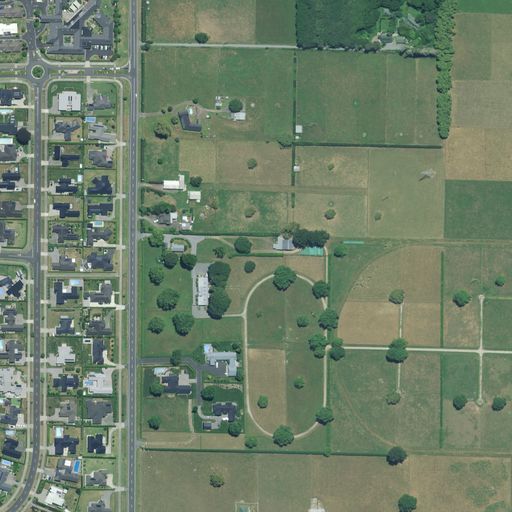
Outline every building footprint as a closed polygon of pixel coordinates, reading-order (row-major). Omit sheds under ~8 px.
[(52,0),(52,13),(37,13),(37,19),(48,20),(48,33),(44,33),(44,51),(82,52),(82,46),(89,47),(89,42),(111,42),(111,16),(106,16),(97,6),(96,0),(52,0)] [(13,15),(20,15),(20,10),(19,10),(19,7),(12,7),(12,8),(9,8),(9,7),(2,7),(2,8),(0,8),(0,14),(3,14),(3,16),(10,16),(10,15),(13,15)] [(415,18),(410,14),(407,18),(405,17),(402,20),(407,24),(407,23),(413,28),(414,27),(419,31),(423,24),(415,18)] [(0,33),(1,31),(8,31),(8,32),(15,33),(15,24),(9,23),(9,25),(4,25),(4,23),(0,23),(0,33)] [(0,48),(1,48),(1,50),(8,50),(8,48),(11,48),(11,50),(19,50),(19,44),(20,44),(20,40),(0,40),(0,48)] [(21,89),(0,88),(0,104),(11,105),(11,99),(20,100),(21,89)] [(58,94),(58,111),(80,112),(81,94),(77,94),(77,92),(64,91),(64,94),(58,94)] [(94,104),(88,104),(88,110),(93,110),(93,109),(104,109),(104,108),(110,108),(111,102),(108,101),(108,96),(102,95),(102,99),(100,99),(101,96),(95,96),(95,99),(94,99),(94,104)] [(191,116),(189,109),(178,112),(183,129),(201,131),(202,124),(191,122),(189,117),(191,116)] [(0,131),(3,131),(3,133),(8,133),(8,134),(17,134),(17,127),(15,127),(15,115),(9,115),(9,124),(2,124),(2,125),(0,125),(0,131)] [(58,123),(54,123),(54,129),(56,129),(56,132),(65,132),(64,140),(71,141),(72,131),(80,127),(77,120),(71,123),(68,123),(68,122),(63,122),(63,121),(58,122),(58,123)] [(107,126),(90,123),(89,130),(96,131),(95,133),(89,132),(88,139),(94,139),(101,140),(101,141),(116,143),(117,132),(110,131),(109,132),(106,132),(107,126)] [(1,150),(0,149),(0,159),(16,160),(16,158),(17,158),(17,150),(16,150),(15,144),(5,144),(5,152),(1,152),(1,150)] [(113,161),(105,161),(105,159),(106,159),(106,156),(107,152),(94,151),(93,154),(90,154),(89,159),(93,159),(93,164),(98,164),(98,166),(106,166),(106,167),(112,167),(113,161)] [(79,160),(79,155),(62,155),(61,160),(62,160),(62,166),(68,166),(68,160),(79,160)] [(3,180),(7,180),(7,182),(0,181),(0,187),(6,187),(6,189),(14,189),(14,182),(10,182),(10,180),(19,180),(19,173),(2,173),(3,180)] [(87,187),(87,193),(112,193),(112,187),(111,187),(111,183),(110,183),(109,181),(108,181),(108,175),(102,176),(102,180),(99,180),(96,177),(92,181),(95,183),(95,187),(87,187)] [(184,175),(179,175),(179,181),(163,181),(163,188),(184,189),(184,175)] [(71,179),(59,179),(59,184),(61,184),(61,187),(55,187),(55,191),(70,192),(70,193),(68,193),(68,195),(74,195),(74,192),(77,192),(77,186),(68,186),(68,183),(71,183),(71,179)] [(200,199),(200,191),(190,191),(189,199),(200,199)] [(15,202),(7,201),(7,202),(3,201),(2,210),(0,209),(0,216),(7,217),(7,216),(21,217),(22,211),(15,210),(15,202)] [(70,203),(53,203),(53,205),(50,205),(50,209),(56,209),(56,210),(60,210),(60,217),(66,217),(66,216),(79,216),(79,210),(68,210),(68,208),(70,208),(70,203)] [(112,210),(112,204),(101,204),(101,206),(88,206),(88,215),(92,215),(92,213),(100,213),(100,215),(107,215),(107,210),(112,210)] [(166,223),(166,224),(170,224),(170,223),(172,223),(172,218),(177,218),(177,212),(173,212),(173,213),(159,213),(159,217),(160,217),(160,223),(166,223)] [(6,221),(0,221),(0,241),(4,241),(4,238),(8,238),(8,243),(14,244),(14,237),(17,237),(17,232),(15,232),(15,229),(9,229),(5,229),(6,221)] [(79,234),(67,233),(67,231),(68,231),(69,226),(61,226),(61,224),(57,224),(57,226),(52,226),(52,232),(56,232),(56,233),(58,233),(58,242),(64,242),(64,239),(79,240),(79,234)] [(87,228),(87,229),(87,245),(93,245),(94,238),(97,238),(97,239),(100,239),(100,238),(103,238),(105,240),(106,239),(107,240),(110,237),(109,236),(113,232),(108,227),(103,231),(100,231),(100,228),(95,228),(95,231),(92,231),(92,228),(87,228)] [(284,249),(285,239),(285,237),(280,237),(280,244),(275,244),(275,249),(284,249)] [(285,239),(284,249),(295,250),(296,240),(285,239)] [(97,255),(97,252),(92,252),(92,255),(88,255),(87,263),(90,263),(90,268),(97,268),(104,268),(104,270),(113,270),(113,264),(105,264),(105,262),(107,262),(107,255),(97,255)] [(60,269),(60,270),(76,270),(75,262),(72,262),(72,258),(65,258),(65,255),(60,255),(60,263),(52,263),(52,269),(60,269)] [(8,289),(12,286),(9,282),(11,281),(9,276),(0,280),(0,284),(0,286),(6,283),(9,286),(7,287),(8,289)] [(207,300),(208,277),(198,277),(198,305),(207,305),(207,300)] [(12,286),(8,289),(6,291),(9,295),(12,293),(15,297),(16,295),(18,297),(21,295),(18,291),(22,288),(21,286),(23,285),(19,280),(12,286)] [(62,283),(56,282),(56,288),(54,288),(54,292),(56,292),(56,303),(64,303),(64,299),(67,299),(67,298),(79,299),(79,294),(77,294),(77,287),(71,286),(71,293),(62,292),(62,283)] [(111,284),(101,284),(101,290),(102,290),(102,292),(90,292),(90,302),(99,302),(99,304),(103,304),(103,302),(111,302),(111,294),(112,294),(112,291),(111,291),(111,284)] [(16,308),(3,308),(3,315),(8,315),(8,317),(5,317),(5,322),(8,322),(8,325),(1,325),(1,329),(2,329),(2,331),(23,331),(23,325),(13,325),(13,322),(14,322),(14,317),(13,317),(13,315),(16,315),(16,308)] [(72,318),(60,318),(60,327),(57,327),(57,329),(54,329),(54,334),(60,334),(60,333),(70,333),(70,334),(73,334),(73,333),(75,333),(75,328),(70,328),(70,323),(72,323),(72,318)] [(105,321),(89,321),(89,326),(95,326),(95,329),(93,329),(93,328),(86,328),(86,334),(111,335),(111,328),(103,328),(103,326),(105,326),(105,321)] [(15,344),(15,341),(9,341),(9,344),(6,344),(6,350),(9,350),(9,353),(0,352),(0,357),(9,358),(9,362),(15,362),(15,358),(22,358),(22,352),(19,352),(17,352),(17,350),(23,350),(23,344),(15,344)] [(103,341),(93,341),(92,355),(93,355),(93,362),(97,362),(97,364),(103,364),(103,358),(102,358),(102,352),(103,352),(103,349),(104,349),(104,345),(103,345),(103,341)] [(56,357),(56,363),(63,363),(63,362),(74,362),(74,355),(68,355),(68,353),(69,353),(69,347),(58,347),(57,352),(58,352),(58,357),(56,357)] [(236,354),(233,354),(233,352),(210,352),(210,354),(207,354),(207,361),(210,360),(210,365),(215,365),(215,360),(230,359),(230,365),(228,365),(228,376),(236,376),(236,365),(235,365),(235,359),(236,359),(236,354)] [(13,377),(13,369),(0,368),(0,376),(3,377),(3,379),(1,379),(1,384),(3,384),(3,385),(0,385),(0,390),(3,391),(3,393),(7,393),(7,391),(11,391),(11,392),(15,392),(15,395),(21,395),(22,385),(16,385),(16,386),(12,386),(12,381),(10,381),(10,377),(13,377)] [(103,387),(103,380),(105,380),(105,377),(105,374),(95,374),(95,375),(89,374),(88,380),(98,380),(97,387),(90,387),(90,391),(93,391),(93,393),(112,393),(112,387),(103,387)] [(78,375),(73,375),(73,378),(67,378),(67,376),(62,376),(62,379),(53,379),(53,386),(61,386),(61,391),(67,391),(67,386),(73,386),(73,388),(78,388),(78,379),(78,375)] [(92,401),(86,401),(86,408),(87,408),(87,418),(92,418),(92,424),(101,424),(101,418),(102,418),(102,416),(103,417),(106,414),(105,413),(111,413),(111,407),(110,407),(110,402),(97,402),(97,405),(94,405),(94,403),(92,403),(92,401)] [(75,406),(75,402),(69,402),(69,406),(67,406),(67,404),(61,404),(61,413),(60,413),(60,416),(68,416),(68,422),(75,422),(75,415),(76,415),(76,406),(75,406)] [(16,407),(6,405),(5,413),(8,413),(8,415),(1,414),(0,419),(0,422),(17,424),(18,417),(15,416),(16,414),(17,415),(18,412),(20,413),(21,408),(16,407)] [(96,437),(88,436),(87,452),(91,452),(91,451),(94,451),(94,453),(105,453),(105,446),(102,446),(102,444),(106,444),(106,437),(103,437),(103,435),(97,434),(96,437)] [(69,438),(69,435),(63,435),(63,438),(55,438),(54,446),(55,446),(55,454),(63,454),(64,447),(68,447),(68,452),(76,453),(76,444),(78,444),(79,438),(69,438)] [(18,441),(6,438),(4,443),(5,443),(4,446),(2,453),(19,458),(21,452),(14,450),(15,446),(17,447),(18,441)] [(66,460),(60,458),(54,479),(60,481),(61,478),(77,482),(79,474),(71,472),(72,467),(70,466),(71,461),(66,460)] [(13,487),(10,486),(10,485),(4,483),(5,479),(6,479),(9,470),(0,467),(0,488),(8,491),(9,490),(11,491),(13,487)] [(86,476),(86,485),(94,485),(94,484),(99,484),(99,485),(105,485),(105,470),(101,470),(101,472),(94,472),(94,478),(90,478),(90,476),(86,476)] [(64,500),(58,497),(59,495),(60,495),(62,490),(51,486),(45,502),(51,505),(52,502),(61,506),(64,500)] [(104,508),(105,501),(99,501),(99,503),(91,503),(91,507),(89,507),(88,508),(87,511),(110,511),(111,509),(104,508)]
